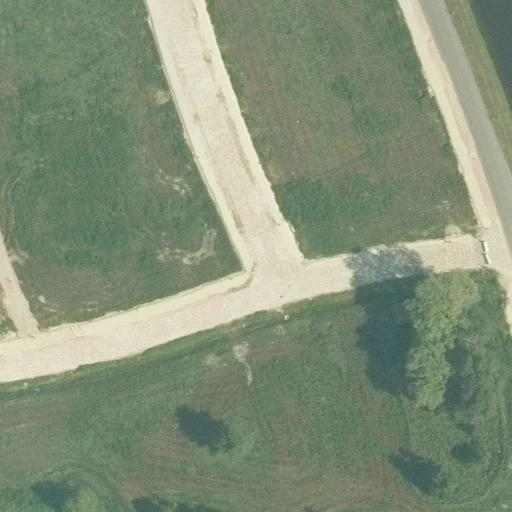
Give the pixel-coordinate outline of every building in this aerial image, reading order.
[(41,0),(32,2),(34,14),(44,12),(41,0)] [(117,0),(78,0),(82,15),(92,13),(96,31),(137,21),(133,2),(119,5),(117,0)] [(221,0),(227,19),(270,7),(268,0),(221,0)] [(382,1),(343,16),(351,37),(390,22),(382,1)] [(302,2),(291,6),(293,14),(305,10),(302,2)] [(270,7),(227,19),(233,40),(237,39),(242,57),(278,47),(273,28),(276,27),(270,7)] [(305,10),(293,14),(296,22),(308,18),(305,10)] [(44,12),(34,14),(37,25),(47,23),(44,12)] [(100,49),(91,51),(95,68),(132,59),(128,44),(142,41),(137,21),(96,31),(100,49)] [(390,22),(351,37),(359,58),(398,44),(390,22)] [(48,32),(38,34),(41,46),(51,44),(48,32)] [(301,40),(289,44),(292,52),(304,48),(301,40)] [(304,48),(292,52),(294,59),(306,55),(304,48)] [(133,64),(97,77),(103,93),(112,90),(119,107),(159,92),(151,73),(138,78),(133,64)] [(284,64),(249,77),(256,95),(252,96),(260,116),(302,101),(294,80),(291,82),(284,64)] [(412,75),(372,91),(381,112),(420,97),(412,75)] [(59,77),(50,80),(53,92),(63,89),(59,77)] [(10,80),(0,82),(0,104),(15,101),(10,80)] [(329,81),(317,86),(320,94),(332,89),(329,81)] [(63,89),(53,92),(57,103),(66,100),(63,89)] [(332,89),(320,94),(324,101),(335,96),(332,89)] [(126,125),(117,128),(123,144),(158,130),(153,116),(166,111),(159,92),(119,107),(126,125)] [(420,97),(381,112),(389,133),(428,118),(420,97)] [(15,101),(0,104),(0,125),(20,121),(15,101)] [(302,101),(260,116),(267,137),(271,135),(278,153),(313,140),(306,122),(309,121),(302,101)] [(71,116),(62,119),(65,131),(75,128),(71,116)] [(20,121),(0,125),(0,146),(25,141),(20,121)] [(75,128),(65,131),(69,142),(78,139),(75,128)] [(158,130),(123,144),(129,159),(138,155),(144,173),(184,157),(177,139),(164,144),(158,130)] [(335,132),(323,136),(327,144),(338,139),(335,132)] [(449,134),(437,139),(446,165),(459,160),(449,134)] [(25,141),(0,146),(0,167),(30,160),(25,141)] [(357,149),(345,151),(346,159),(358,157),(357,149)] [(312,150),(301,155),(304,162),(315,158),(312,150)] [(379,153),(370,155),(373,167),(381,165),(379,153)] [(370,155),(362,156),(365,168),(373,167),(370,155)] [(83,156),(74,158),(77,170),(78,170),(87,167),(83,156)] [(151,190),(142,193),(148,210),(184,196),(178,181),(191,176),(184,157),(144,173),(151,190)] [(30,160),(0,167),(0,188),(34,180),(30,160)] [(87,167),(78,170),(81,181),(91,178),(87,167)] [(34,180),(0,188),(0,202),(2,209),(39,200),(34,180)] [(446,183),(421,186),(427,231),(452,227),(446,183)] [(421,186),(396,190),(402,234),(427,231),(421,186)] [(358,197),(334,202),(343,245),(368,240),(358,197)] [(39,200),(2,209),(7,230),(44,221),(39,200)] [(103,200),(94,202),(98,214),(107,211),(103,200)] [(334,202),(309,207),(318,251),(343,245),(334,202)] [(158,207),(147,211),(150,220),(162,215),(158,207)] [(71,221),(60,224),(62,233),(74,230),(71,221)] [(203,236),(182,243),(195,280),(217,272),(209,250),(222,246),(214,222),(200,227),(203,236)] [(182,243),(160,250),(173,287),(195,280),(182,243)] [(136,249),(123,253),(131,277),(143,273),(151,295),(173,287),(160,250),(140,257),(136,249)] [(107,268),(85,273),(95,311),(118,305),(112,282),(125,279),(118,255),(104,258),(107,268)] [(85,273),(63,279),(73,317),(95,311),(85,273)] [(39,276),(25,279),(32,304),(45,300),(51,323),(73,317),(63,279),(42,285),(39,276)]
